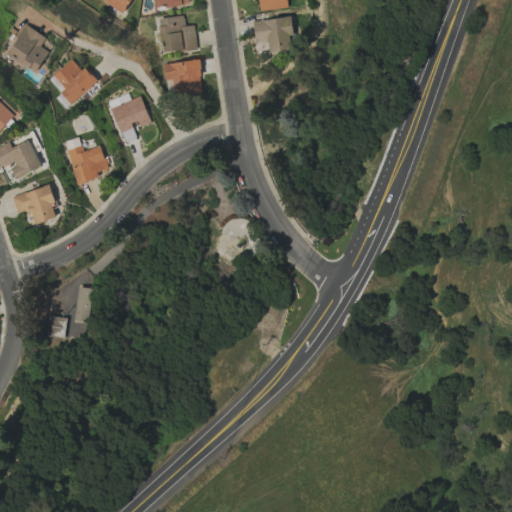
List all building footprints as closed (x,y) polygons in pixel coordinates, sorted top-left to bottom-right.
[(130,0),(99,0),(123,13),(130,0)] [(189,4),(188,0),(153,0),(155,9),(189,4)] [(258,0),(260,11),(288,8),(286,0),(258,0)] [(158,18),(162,53),(196,50),(194,25),(184,26),(183,16),(158,18)] [(252,21),(255,43),(267,41),(269,53),(290,50),(289,36),(293,36),(291,17),(252,21)] [(46,38),(25,24),(5,54),(29,69),(32,65),(37,69),(48,52),(40,47),(46,38)] [(97,80),(85,68),(81,71),(70,59),(48,80),(71,105),(97,80)] [(163,64),(165,80),(175,79),(176,94),(202,92),(199,60),(163,64)] [(150,122),(140,97),(109,109),(124,144),(137,139),(133,129),(150,122)] [(0,130),(14,117),(0,102),(0,130)] [(107,169),(101,146),(82,151),(78,138),(65,141),(76,184),(100,178),(98,172),(107,169)] [(9,142),(0,146),(0,168),(9,165),(15,179),(42,167),(29,139),(12,147),(9,142)] [(12,196),(17,213),(30,209),(34,224),(56,218),(52,205),(55,204),(49,185),(12,196)] [(89,322),(91,288),(77,287),(74,321),(89,322)] [(65,318),(48,317),(47,337),(64,338),(65,318)]
